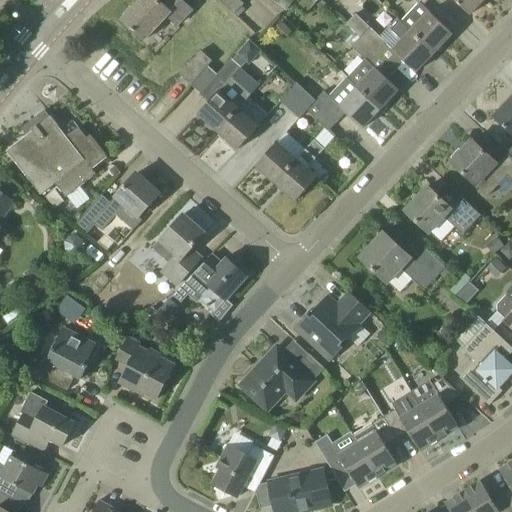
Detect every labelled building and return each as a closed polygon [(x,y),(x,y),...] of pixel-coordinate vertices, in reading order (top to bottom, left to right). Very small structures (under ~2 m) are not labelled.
[(168,0),(163,5),(158,0),(141,0),(133,8),(131,6),(124,14),(126,16),(123,20),(145,40),(167,17),(177,26),(192,10),(181,0),(168,0)] [(240,0),(220,0),(235,13),(244,4),(240,0)] [(272,0),(273,0),(287,10),(294,0),(272,0)] [(305,13),(316,2),(317,0),(302,0),(297,6),(305,13)] [(427,0),(416,0),(419,2),(401,21),(400,20),(399,20),(434,53),(453,33),(429,12),(423,6),(427,0)] [(454,0),(470,15),(484,0),(454,0)] [(388,44),(370,27),(356,14),(347,24),(361,37),(379,54),(388,44)] [(416,72),(434,53),(399,20),(391,29),(402,40),(393,50),(416,72)] [(292,31),(282,21),(274,30),(284,39),(292,31)] [(370,62),(379,54),(361,37),(352,47),(365,60),(348,79),(381,109),(399,90),(370,62)] [(232,60),(241,67),(246,62),(247,61),(250,64),(256,57),(262,50),(250,39),(245,45),(237,53),(238,53),(232,60)] [(190,84),(211,61),(200,50),(179,74),(190,84)] [(251,95),(231,77),(240,68),(230,59),(215,76),(216,76),(214,78),(200,93),(210,101),(198,114),(218,131),(251,95)] [(381,109),(348,79),(347,78),(329,97),(323,91),(315,100),(338,122),(346,113),(363,128),(381,109)] [(289,110),(306,92),(297,84),(280,102),(289,110)] [(306,111),(315,100),(306,92),(289,110),(299,119),(306,111)] [(259,125),(239,108),(251,95),(218,131),(238,150),(259,125)] [(511,97),(495,116),(511,131),(511,97)] [(329,131),(338,122),(315,100),(306,111),(329,131)] [(56,183),(68,198),(96,174),(92,169),(108,156),(91,135),(87,138),(79,127),(67,136),(51,116),(38,126),(37,125),(32,129),(32,130),(6,151),(40,195),(56,183)] [(317,177),(307,168),(315,158),(324,148),(315,140),(297,159),(276,183),(296,201),(317,177)] [(511,156),(508,152),(507,152),(498,162),(472,140),(452,162),(488,195),(508,174),(511,177),(511,156)] [(276,183),(297,159),(278,142),(256,166),(276,183)] [(160,193),(137,173),(111,203),(110,203),(101,195),(84,214),(103,230),(125,205),(138,217),(160,193)] [(451,208),(436,194),(428,186),(406,210),(429,232),(444,216),(463,234),(482,214),(462,196),(451,208)] [(65,201),(55,189),(46,196),(55,208),(65,201)] [(0,229),(1,229),(0,228),(0,221),(14,201),(0,192),(0,229)] [(202,258),(192,248),(205,233),(184,214),(153,248),(171,264),(163,272),(178,285),(202,258)] [(360,258),(388,284),(401,269),(424,290),(446,268),(427,250),(416,261),(384,232),(360,258)] [(78,236),(71,236),(66,242),(66,249),(72,254),(79,254),(84,248),(84,241),(78,236)] [(493,254),(505,246),(498,236),(486,244),(493,254)] [(511,257),(511,243),(510,241),(501,251),(510,260),(511,257)] [(187,283),(203,298),(218,310),(248,277),(227,258),(221,264),(212,255),(187,283)] [(507,268),(497,258),(486,269),(496,279),(507,268)] [(23,283),(35,297),(49,284),(36,270),(23,283)] [(471,279),(466,273),(449,292),(455,297),(471,279)] [(498,310),(506,319),(504,321),(511,328),(511,289),(507,295),(498,304),(498,310)] [(308,314),(294,329),(330,362),(344,347),(341,345),(347,338),(348,340),(362,325),(360,324),(372,313),(349,292),(338,304),(328,295),(315,309),(317,311),(311,318),(308,314)] [(169,321),(172,324),(177,318),(174,316),(181,308),(170,297),(158,311),(169,321)] [(3,315),(8,323),(21,313),(22,315),(27,310),(18,301),(14,305),(15,307),(3,315)] [(511,352),(511,346),(487,323),(479,316),(466,330),(474,337),(463,349),(475,361),(460,377),(467,383),(466,383),(490,405),(503,391),(499,387),(511,373),(511,365),(506,360),(511,352)] [(86,364),(96,344),(64,327),(47,360),(42,358),(34,373),(68,390),(75,376),(81,379),(88,366),(86,364)] [(386,346),(395,337),(386,328),(377,337),(386,346)] [(128,337),(117,359),(128,365),(119,382),(134,390),(135,387),(158,399),(179,359),(177,359),(171,370),(154,361),(158,353),(128,337)] [(298,365),(283,351),(278,346),(241,385),(268,410),(286,390),(297,400),(315,381),(314,380),(325,368),(309,354),(298,365)] [(420,406),(440,440),(459,428),(446,405),(462,396),(443,378),(433,384),(439,395),(420,406)] [(76,422),(47,407),(49,402),(31,392),(20,412),(24,414),(13,435),(44,451),(50,440),(63,446),(76,422)] [(421,451),(440,440),(420,406),(401,418),(396,409),(384,416),(397,438),(409,431),(421,451)] [(354,435),(359,443),(379,477),(398,465),(386,445),(397,438),(384,416),(372,424),(354,435)] [(269,436),(281,442),(287,430),(275,424),(269,436)] [(347,468),(359,489),(379,477),(359,443),(340,454),(328,434),(316,442),(336,475),(347,468)] [(248,455),(229,445),(217,467),(221,469),(213,484),(238,497),(244,487),(256,493),(275,456),(253,444),(248,455)] [(28,463),(30,459),(14,451),(6,466),(0,462),(0,492),(8,497),(15,484),(34,494),(39,485),(42,487),(48,474),(28,463)] [(511,462),(500,469),(511,489),(503,494),(511,509),(511,462)] [(275,511),(301,511),(332,505),(324,470),(269,482),(275,511)] [(511,511),(511,509),(503,494),(493,500),(481,481),(464,492),(475,511),(500,511),(511,511)] [(475,511),(464,492),(446,503),(451,511),(475,511)] [(7,507),(15,511),(19,511),(23,506),(11,500),(7,507)] [(112,511),(110,511),(112,507),(99,500),(93,511),(112,511)]
